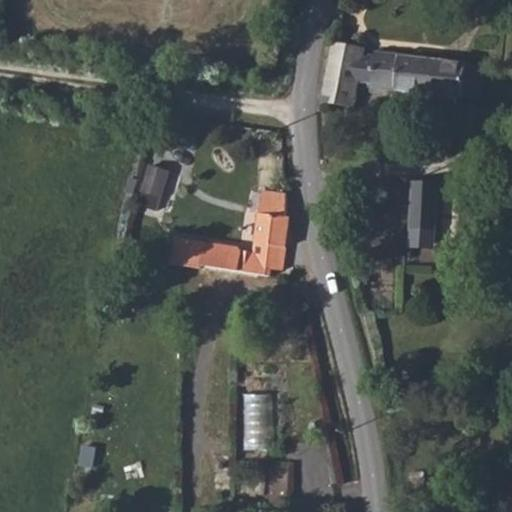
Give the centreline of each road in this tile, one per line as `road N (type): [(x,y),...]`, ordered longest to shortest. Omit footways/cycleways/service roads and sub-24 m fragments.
road 1 (unclassified): [(377,511),(310,174),(303,113),(318,0)]
road 2 (track): [(303,113),(0,66)]
road 3 (track): [(511,160),(310,174)]
